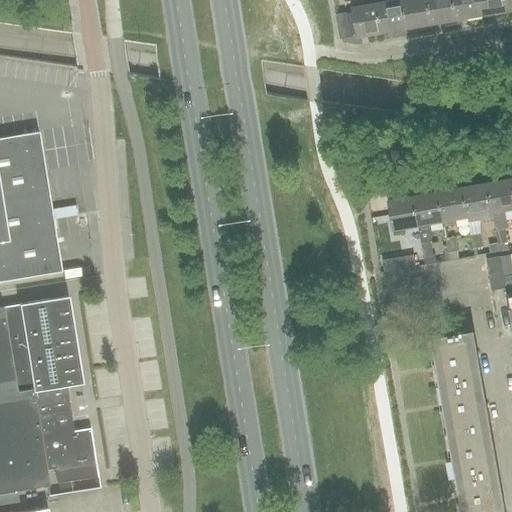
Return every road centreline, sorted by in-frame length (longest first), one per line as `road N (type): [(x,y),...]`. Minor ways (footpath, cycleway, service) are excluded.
road 1 (primary): [(176,0),(259,511)]
road 2 (primary): [(306,511),(224,0)]
road 3 (unclassified): [(82,0),(151,511)]
